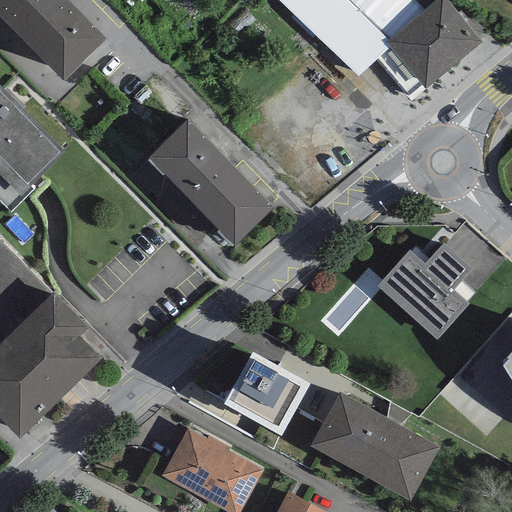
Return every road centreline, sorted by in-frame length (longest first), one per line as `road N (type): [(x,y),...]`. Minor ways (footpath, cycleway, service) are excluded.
road 1 (residential): [(0,502),(328,225),(379,189),(442,162)]
road 2 (unknown): [(0,428),(140,511)]
